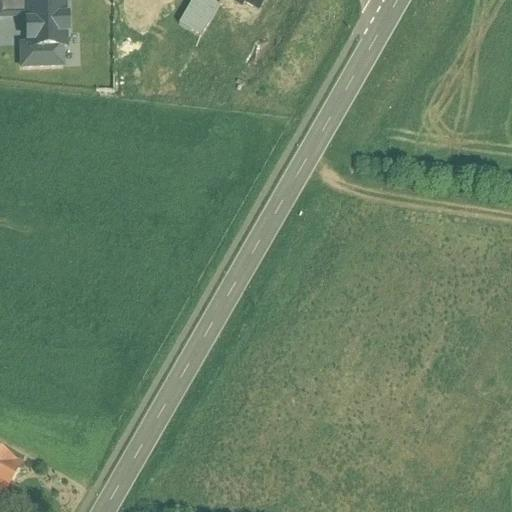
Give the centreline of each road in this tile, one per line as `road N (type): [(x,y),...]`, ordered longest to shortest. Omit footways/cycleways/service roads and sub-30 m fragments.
road 1 (secondary): [(104,511),(399,0)]
road 2 (track): [(308,156),(338,188),(511,216)]
